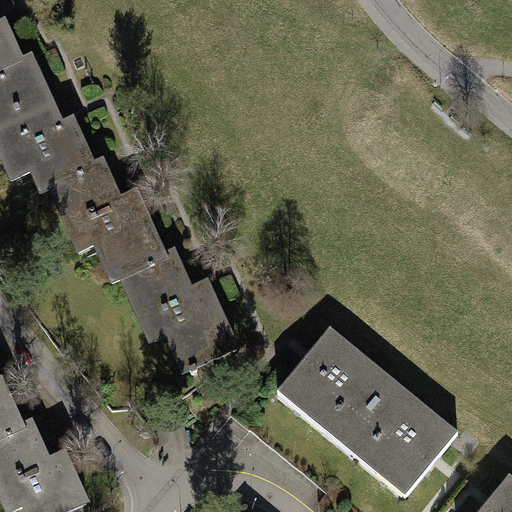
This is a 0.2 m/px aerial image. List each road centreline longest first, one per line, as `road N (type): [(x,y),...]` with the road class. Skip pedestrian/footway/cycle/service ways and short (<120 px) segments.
road 1 (residential): [(165,495),(118,457),(0,315)]
road 2 (residential): [(511,121),(384,0)]
road 3 (residential): [(165,495),(231,483),(288,511)]
